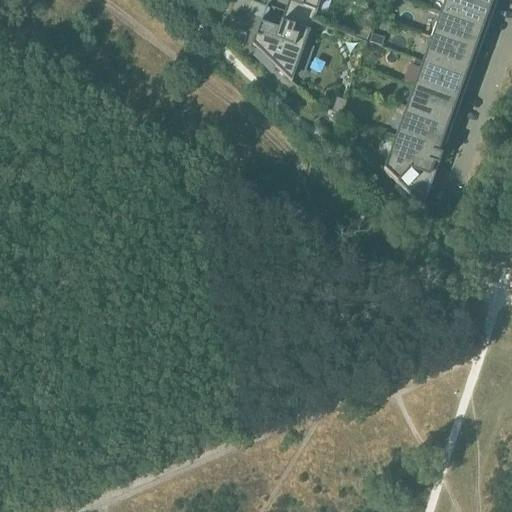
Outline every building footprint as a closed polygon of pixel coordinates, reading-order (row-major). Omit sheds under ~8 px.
[(288,0),(284,13),(313,23),(321,0),(288,0)] [(476,0),(444,0),(440,14),(487,31),(487,29),(491,18),(495,7),(476,0)] [(262,17),(252,45),(291,83),(313,23),(284,13),(278,30),(274,29),(261,24),(263,18),(262,17)] [(431,37),(431,38),(478,55),(482,44),(486,33),(487,31),(440,14),(431,37)] [(431,38),(422,63),(469,80),(470,78),(474,67),(478,55),(431,38)] [(422,63),(413,88),(460,105),(464,93),(468,82),(469,80),(422,63)] [(413,88),(404,113),(451,129),(452,127),(456,117),(460,105),(413,88)] [(336,99),(331,112),(341,116),(346,103),(336,99)] [(404,113),(395,137),(442,154),(446,142),(450,131),(451,129),(404,113)] [(395,137),(383,171),(422,209),(423,209),(431,185),(438,167),(441,156),(442,154),(395,137)]
